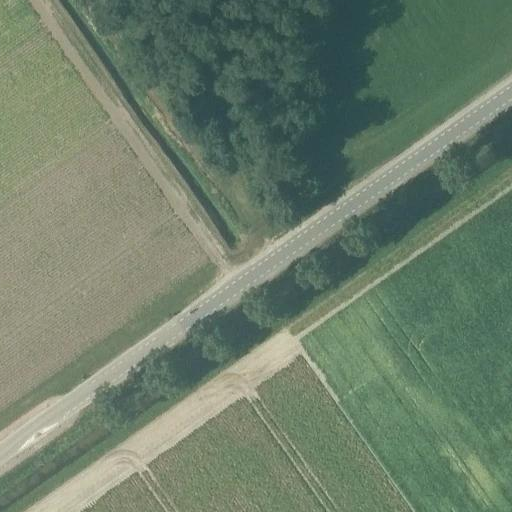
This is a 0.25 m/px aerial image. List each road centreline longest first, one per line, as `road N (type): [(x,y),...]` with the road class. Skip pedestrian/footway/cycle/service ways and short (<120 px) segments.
road 1 (unclassified): [(0,454),(511,92)]
road 2 (track): [(277,258),(238,205),(233,162),(181,0)]
road 3 (track): [(238,205),(87,0)]
